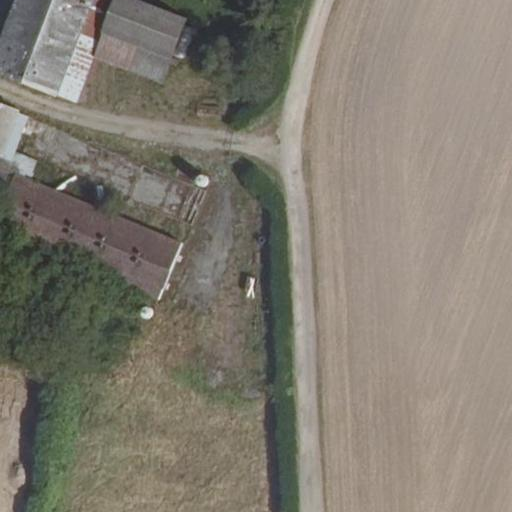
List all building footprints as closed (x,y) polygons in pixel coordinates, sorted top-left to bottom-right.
[(60,98),(96,0),(17,0),(0,46),(0,74),(7,78),(8,81),(59,100),(60,98)] [(115,0),(96,0),(60,98),(78,106),(94,60),(115,0)] [(164,86),(189,22),(131,0),(115,0),(94,60),(164,86)] [(0,196),(10,173),(14,164),(0,159),(0,156),(20,116),(21,113),(0,104),(0,196)] [(31,182),(10,173),(0,196),(0,233),(160,302),(184,245),(31,182)]
